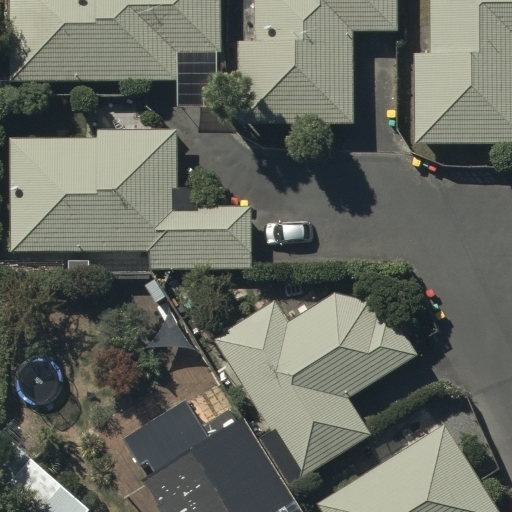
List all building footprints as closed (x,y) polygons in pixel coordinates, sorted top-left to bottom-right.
[(23,0),(23,89),(179,89),(179,61),(222,61),(222,0),(23,0)] [(397,41),(397,0),(256,0),(257,50),(239,50),(240,133),(354,133),(354,41),(397,41)] [(511,0),(433,0),(434,62),(416,62),(416,154),(511,153),(511,0)] [(93,123),(7,123),(7,236),(145,236),(145,254),(244,254),(244,191),(194,191),(194,168),(172,168),(172,114),(93,114),(93,123)] [(271,283),(209,320),(295,462),(366,420),(343,382),(413,340),(384,293),(373,300),(363,283),(333,275),(284,304),(271,283)] [(159,484),(144,492),(155,511),(296,511),(248,430),(244,433),(234,415),(206,432),(192,408),(125,448),(142,476),(151,470),(159,484)] [(439,410),(310,492),(322,511),(485,511),(497,505),(439,410)] [(83,511),(3,441),(0,445),(0,502),(11,511),(83,511)]
